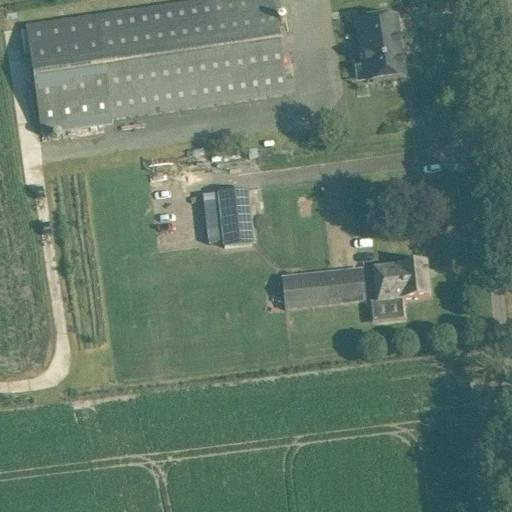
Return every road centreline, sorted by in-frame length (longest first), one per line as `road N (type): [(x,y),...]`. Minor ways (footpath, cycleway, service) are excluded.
road 1 (track): [(0,388),(47,382),(60,367),(36,155),(314,109),(302,0)]
road 2 (unclassified): [(511,422),(466,0)]
